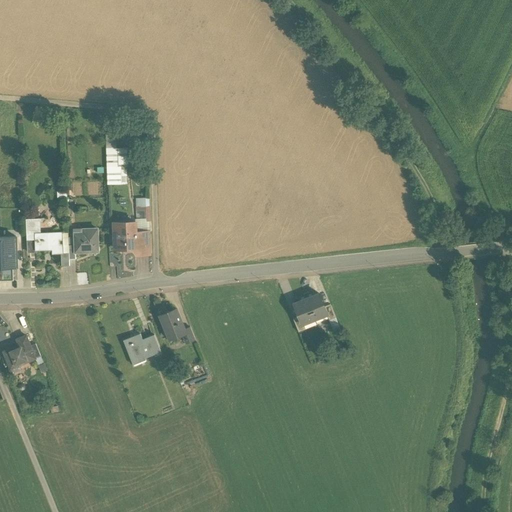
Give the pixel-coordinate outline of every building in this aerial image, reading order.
[(109,184),(130,183),(129,147),(118,147),(118,134),(107,134),(109,184)] [(138,220),(144,219),(144,230),(152,229),(151,197),(137,198),(138,220)] [(37,219),(27,219),(28,239),(36,239),(36,233),(38,233),(37,219)] [(135,223),(120,223),(121,231),(115,231),(115,248),(135,248),(136,255),(149,254),(148,233),(136,233),(135,223)] [(97,229),(87,229),(87,233),(75,234),(75,245),(76,252),(98,251),(97,229)] [(38,233),(36,233),(36,239),(36,250),(37,250),(53,249),(53,253),(61,253),(63,253),(62,232),(38,233)] [(16,237),(0,237),(0,266),(13,266),(17,266),(16,237)] [(36,239),(28,239),(28,252),(37,252),(37,250),(36,250),(36,239)] [(63,253),(61,253),(62,267),(70,266),(69,260),(69,253),(63,253)] [(13,266),(0,266),(0,281),(14,281),(13,266)] [(319,294),(307,299),(315,319),(327,314),(324,306),(319,294)] [(307,299),(294,304),(299,317),(302,324),(303,324),(315,319),(307,299)] [(336,317),(330,304),(324,306),(327,314),(329,320),(330,320),(336,317)] [(185,329),(177,309),(160,315),(168,336),(182,331),(185,330),(185,329)] [(302,324),(299,317),(293,319),(299,332),(305,329),(303,324),(302,324)] [(336,317),(330,320),(334,331),(340,329),(336,317)] [(185,330),(182,331),(186,343),(195,339),(191,327),(185,329),(185,330)] [(140,333),(131,336),(131,337),(124,340),(133,365),(146,360),(145,358),(161,352),(154,335),(143,339),(140,333)] [(26,336),(17,339),(20,345),(4,352),(13,373),(20,370),(18,365),(35,358),(30,346),(26,336)] [(36,344),(30,346),(35,358),(41,356),(36,344)]
